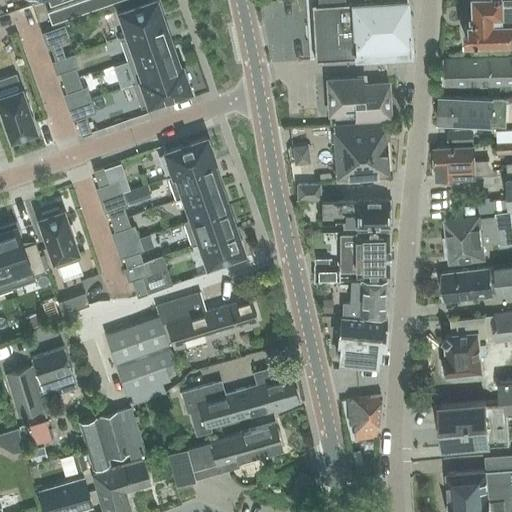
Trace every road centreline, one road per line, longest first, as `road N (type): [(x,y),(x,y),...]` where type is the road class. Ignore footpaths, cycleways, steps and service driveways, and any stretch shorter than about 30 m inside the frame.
road 1 (residential): [(396,511),(404,263),(431,0)]
road 2 (tertiary): [(348,511),(258,93)]
road 3 (residential): [(72,158),(258,93)]
road 4 (residential): [(116,287),(72,158)]
road 5 (unknown): [(325,402),(199,440)]
road 6 (residential): [(72,158),(31,40)]
